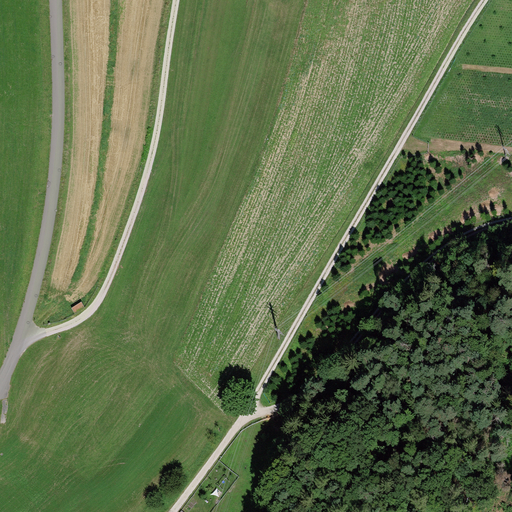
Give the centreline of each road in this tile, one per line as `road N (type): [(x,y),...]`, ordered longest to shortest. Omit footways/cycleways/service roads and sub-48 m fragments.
road 1 (track): [(482,0),(268,360),(248,412),(172,511)]
road 2 (track): [(21,330),(66,325),(101,293),(147,162),(175,0)]
road 3 (unclassified): [(0,381),(49,219),(53,0)]
road 4 (track): [(511,217),(436,251),(308,391),(248,412)]
